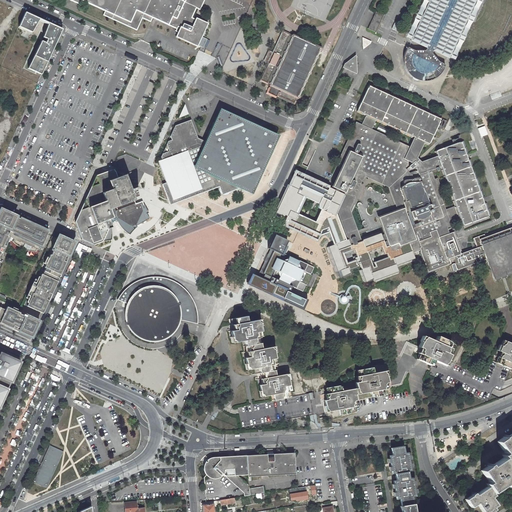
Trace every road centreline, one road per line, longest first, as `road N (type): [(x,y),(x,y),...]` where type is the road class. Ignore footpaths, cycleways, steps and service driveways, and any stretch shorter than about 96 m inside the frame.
road 1 (unclassified): [(74,364),(126,253),(270,199),(305,127)]
road 2 (unclassified): [(74,25),(305,127)]
road 3 (unclassified): [(74,25),(0,189)]
road 4 (tertiary): [(66,380),(196,442)]
road 5 (tertiary): [(204,426),(74,364)]
road 6 (tertiary): [(196,442),(209,450),(336,443)]
road 7 (unclassified): [(305,127),(365,0)]
road 8 (unclassified): [(10,505),(66,380)]
